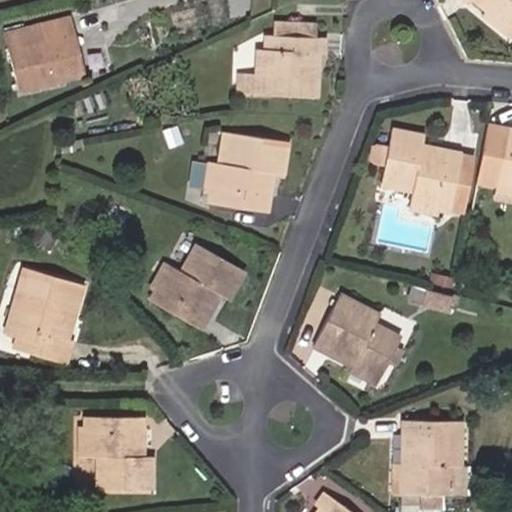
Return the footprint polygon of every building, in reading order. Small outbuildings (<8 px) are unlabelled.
[(511,0),(468,0),(476,0),(486,8),(511,28),(511,0)] [(483,12),(510,34),(511,32),(511,28),(486,8),(483,12)] [(39,25),(42,40),(7,48),(17,89),(83,74),(69,18),(39,25)] [(315,21),(274,20),(272,35),(314,36),(315,21)] [(39,25),(4,33),(7,48),(42,40),(39,25)] [(311,70),(313,50),(318,51),(323,51),(324,37),(314,36),(272,35),(268,35),(267,49),(260,48),(259,73),(238,72),(237,93),(257,94),(316,96),(317,70),(311,70)] [(511,128),(506,127),(494,184),(506,186),(511,186),(511,128)] [(428,151),(420,150),(421,144),(423,136),(392,129),(380,182),(411,188),(409,200),(437,206),(449,209),(460,152),(429,146),(428,151)] [(234,133),(222,131),(216,162),(227,164),(234,133)] [(281,172),(286,141),(234,133),(227,164),(216,162),(210,191),(208,201),(264,211),(269,182),(265,181),(267,169),(271,170),(281,172)] [(465,212),(477,156),(460,152),(449,209),(465,212)] [(207,160),(201,190),(210,191),(216,162),(207,160)] [(407,209),(435,214),(437,206),(409,200),(407,209)] [(210,299),(214,291),(219,294),(226,298),(243,270),(195,242),(179,270),(170,265),(156,290),(150,300),(199,328),(214,302),(210,299)] [(148,285),(156,290),(170,265),(162,261),(148,285)] [(62,336),(68,316),(72,317),(82,284),(24,267),(17,288),(25,291),(11,334),(18,336),(33,341),(30,352),(65,363),(72,339),(67,338),(66,337),(62,336)] [(451,287),(453,276),(430,270),(427,281),(451,287)] [(17,288),(4,332),(11,334),(25,291),(17,288)] [(219,294),(214,291),(210,299),(214,302),(219,294)] [(380,377),(388,360),(396,346),(401,336),(374,323),(379,314),(339,293),(314,343),(339,357),(342,351),(356,359),(353,364),(380,377)] [(62,336),(66,337),(72,317),(68,316),(62,336)] [(18,336),(15,348),(30,352),(33,341),(18,336)] [(395,364),(403,349),(396,346),(388,360),(395,364)] [(339,357),(353,364),(356,359),(342,351),(339,357)] [(349,371),(375,384),(380,377),(353,364),(349,371)] [(137,456),(137,446),(142,446),(141,416),(85,416),(85,426),(86,456),(98,456),(97,488),(152,489),(151,456),(142,456),(137,456)] [(402,493),(421,493),(439,494),(449,495),(449,464),(458,465),(460,421),(403,419),(403,449),(408,449),(408,463),(403,463),(402,493)] [(76,426),(76,455),(86,456),(85,426),(76,426)] [(395,463),(394,492),(402,493),(403,463),(395,463)] [(467,495),(468,465),(458,465),(449,464),(449,495),(467,495)] [(351,511),(323,491),(313,503),(318,507),(323,510),(321,511),(351,511)]
